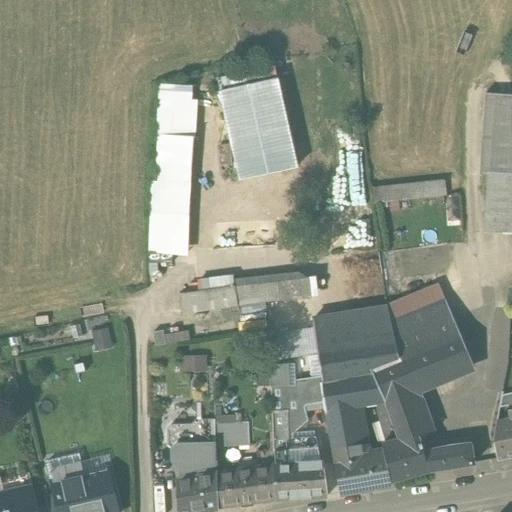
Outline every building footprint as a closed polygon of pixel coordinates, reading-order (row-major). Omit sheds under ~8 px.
[(276,80),(220,92),(240,182),(296,170),(276,80)] [(192,87),(158,87),(158,97),(193,99),(192,87)] [(485,233),(511,233),(511,93),(486,92),(484,173),(490,173),(485,233)] [(154,98),(148,261),(172,262),(173,250),(188,250),(193,99),(158,97),(154,98)] [(373,205),(445,197),(442,179),(371,187),(373,205)] [(266,283),(267,302),(310,298),(306,278),(266,283)] [(234,287),(237,306),(267,302),(266,283),(234,287)] [(180,296),(183,315),(237,306),(234,287),(180,296)] [(399,357),(460,332),(447,300),(390,323),(399,357)] [(370,369),(399,357),(390,323),(387,308),(313,320),(321,377),(322,384),(323,383),(344,380),(358,378),(373,376),(370,369)] [(497,308),(490,334),(489,360),(493,358),(496,357),(507,352),(510,309),(497,308)] [(111,346),(106,327),(92,331),(97,351),(111,346)] [(413,390),(474,365),(460,332),(399,357),(410,390),(410,391),(412,396),(415,395),(413,390)] [(204,356),(182,358),(182,370),(205,368),(204,356)] [(258,368),(269,366),(269,357),(256,358),(258,368)] [(384,402),(410,391),(410,390),(399,357),(370,369),(373,376),(384,402)] [(504,358),(496,357),(493,358),(490,375),(501,377),(504,358)] [(323,404),(325,403),(323,383),(322,384),(321,377),(295,383),(295,385),(290,385),(289,365),(269,366),(275,465),(316,462),(315,438),(289,439),(289,427),(310,423),(306,413),(311,405),(319,410),(323,404)] [(373,404),(384,402),(373,376),(358,378),(362,406),(373,404)] [(348,408),(362,406),(358,378),(344,380),(348,408)] [(326,411),(348,408),(344,380),(323,383),(325,403),(326,411)] [(398,441),(421,439),(427,435),(412,396),(410,391),(384,402),(387,411),(398,441)] [(496,422),(493,441),(498,461),(511,457),(511,393),(501,396),(499,407),(507,405),(510,418),(496,422)] [(387,411),(384,402),(373,404),(376,413),(387,411)] [(348,408),(326,411),(325,412),(333,450),(354,446),(348,408)] [(398,441),(387,411),(376,413),(385,443),(398,441)] [(200,511),(217,509),(216,473),(215,448),(215,425),(215,420),(196,421),(191,425),(171,426),(167,430),(167,446),(171,450),(172,462),(176,466),(179,466),(178,479),(176,479),(176,511),(200,511)] [(215,425),(215,448),(249,447),(249,424),(215,425)] [(391,483),(429,473),(424,452),(421,439),(398,441),(385,443),(381,444),(383,455),(391,483)] [(360,445),(354,446),(333,450),(336,464),(340,495),(375,487),(369,458),(362,459),(360,445)] [(448,448),(450,469),(473,465),(472,445),(448,448)] [(424,452),(429,473),(450,469),(448,448),(424,452)] [(383,455),(369,458),(375,487),(391,483),(383,455)] [(275,465),(276,500),(327,497),(324,462),(316,462),(275,465)] [(275,501),(276,500),(275,465),(216,473),(217,509),(217,510),(275,501)] [(60,511),(116,511),(107,472),(54,484),(60,511)] [(0,511),(35,511),(30,489),(0,495),(0,511)]
